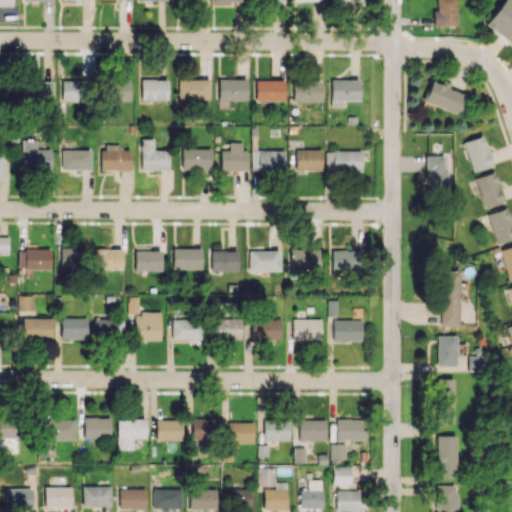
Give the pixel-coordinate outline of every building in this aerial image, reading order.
[(435,0),(436,9),(432,10),(432,26),(456,25),(454,0),(435,0)] [(511,0),(501,0),(486,27),(511,41),(511,0)] [(61,101),(83,101),(83,79),(61,80),(61,101)] [(167,100),(167,80),(141,79),(140,100),(167,100)] [(208,79),(178,79),(178,100),(209,99),(208,79)] [(246,79),(218,79),(217,99),(246,99),(246,79)] [(283,80),(255,79),(255,100),(283,100),(283,80)] [(330,106),(344,106),(344,100),(358,100),(359,80),(330,79),(330,106)] [(448,86),(432,79),(423,101),(458,114),(466,95),(447,88),(448,86)] [(51,81),(21,82),(21,103),(52,103),(51,81)] [(109,81),(110,101),(129,101),(129,81),(109,81)] [(292,101),(320,101),(321,81),(292,81),(292,101)] [(472,172),(492,166),(482,135),(462,142),(472,172)] [(168,169),(168,150),(153,150),(153,139),(140,139),(140,170),(168,169)] [(21,140),(21,169),(50,169),(50,149),(36,149),(35,140),(21,140)] [(246,170),(246,150),(241,150),(241,142),(228,142),(228,150),(220,150),(219,169),(246,170)] [(129,170),(129,150),(118,149),(118,144),(101,144),(101,169),(129,170)] [(210,149),(181,148),(181,169),(209,169),(210,149)] [(89,149),(61,150),(61,169),(89,169),(89,149)] [(321,150),(295,149),(295,170),(320,170),(321,150)] [(283,150),(251,150),(250,170),(283,171),(283,150)] [(361,171),(360,150),(324,151),(325,172),(361,171)] [(446,167),(442,167),(442,155),(424,156),(425,192),(446,192),(446,167)] [(503,203),(495,172),(475,177),(483,207),(503,203)] [(486,214),(496,244),(511,238),(511,228),(505,207),(486,214)] [(511,278),(511,245),(499,248),(506,279),(511,278)] [(83,248),(59,247),(58,269),(82,270),(83,248)] [(172,248),(172,269),(201,269),(200,247),(172,248)] [(121,269),(121,249),(94,248),(93,268),(121,269)] [(318,270),(318,249),(290,248),(290,269),(318,270)] [(49,249),(17,249),(17,269),(50,268),(49,249)] [(134,250),(134,271),(161,270),(160,249),(134,250)] [(331,249),(330,270),(359,271),(360,250),(331,249)] [(237,250),(210,251),(210,271),(237,270),(237,250)] [(279,271),(279,251),(248,250),(248,270),(279,271)] [(457,270),(438,270),(439,326),(458,325),(457,270)] [(30,296),(17,296),(18,309),(30,309),(30,296)] [(137,297),(127,297),(127,313),(134,313),(134,340),(160,339),(160,311),(137,311),(137,297)] [(326,316),(335,316),(336,299),(326,299),(326,316)] [(86,317),(60,318),(60,338),(86,338),(86,317)] [(51,337),(51,318),(22,318),(22,338),(51,337)] [(240,339),(240,318),(211,318),(211,338),(240,339)] [(93,336),(122,337),(122,319),(93,319),(93,336)] [(172,339),(202,339),(201,319),(171,320),(172,339)] [(280,339),(280,320),(251,319),(250,338),(280,339)] [(320,319),(290,319),(291,340),(320,340),(320,319)] [(360,319),(332,320),(332,340),(361,340),(360,319)] [(455,335),(436,335),(435,365),(455,366),(455,335)] [(467,370),(481,370),(481,355),(467,355),(467,370)] [(453,378),(435,379),(436,423),(454,422),(453,378)] [(82,437),(108,438),(109,417),(83,417),(82,437)] [(190,439),(216,439),(217,417),(191,417),(190,439)] [(0,451),(16,451),(15,418),(0,418),(0,451)] [(73,440),(73,419),(42,418),(42,439),(73,440)] [(115,449),(131,450),(132,438),(145,438),(145,418),(116,418),(115,449)] [(176,440),(177,420),(155,419),(155,440),(176,440)] [(324,439),(324,419),(297,419),(298,440),(324,439)] [(364,440),(364,419),(335,419),(335,440),(364,440)] [(263,440),(288,440),(287,420),(262,420),(263,440)] [(252,443),(253,422),(226,421),(226,442),(252,443)] [(455,435),(435,436),(436,477),(456,477),(455,435)] [(329,458),(344,459),(344,444),(329,444),(329,458)] [(331,484),(349,484),(349,467),(331,466),(331,484)] [(262,487),(262,509),(285,509),(285,482),(273,482),(274,468),(256,467),(256,487),(262,487)] [(298,508),(321,507),(321,479),(307,479),(307,489),(298,489),(298,508)] [(455,511),(455,484),(434,485),(434,511),(455,511)] [(43,506),(70,507),(71,487),(44,486),(43,506)] [(110,486),(82,486),(81,506),(109,506),(110,486)] [(31,488),(4,488),(4,507),(31,507),(31,488)] [(145,489),(118,488),(118,509),(144,509),(145,489)] [(152,489),(152,508),(161,508),(161,509),(181,509),(181,488),(152,489)] [(227,510),(250,509),(249,488),(226,489),(227,510)] [(192,506),(220,507),(221,489),(193,489),(192,506)] [(364,509),(363,489),(334,491),(335,510),(364,509)]
